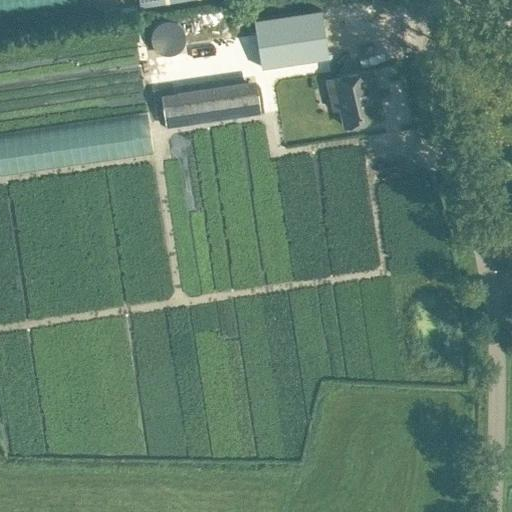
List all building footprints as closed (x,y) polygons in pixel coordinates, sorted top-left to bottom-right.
[(79,0),(0,0),(0,14),(80,1),(79,0)] [(254,19),(261,66),(329,56),(322,10),(254,19)] [(173,16),(154,28),(168,49),(187,37),(173,16)] [(334,77),(345,124),(376,117),(369,85),(374,84),(370,68),(334,77)] [(169,121),(265,111),(262,78),(165,88),(169,121)] [(0,172),(156,151),(150,110),(0,130),(0,172)]
